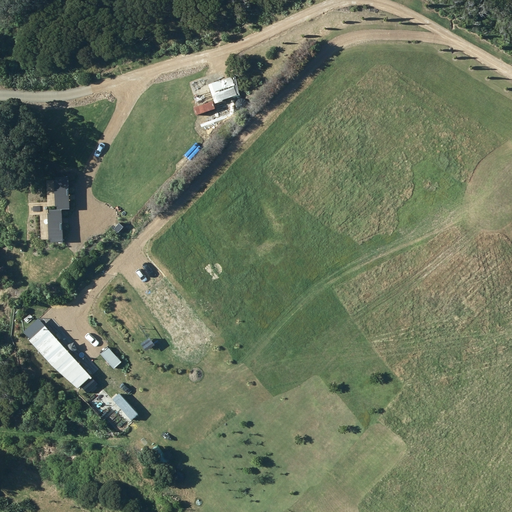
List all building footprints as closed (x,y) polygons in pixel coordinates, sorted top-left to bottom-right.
[(235,74),(225,78),(232,96),(242,92),(235,74)] [(218,79),(208,82),(215,104),(225,100),(218,79)] [(46,186),(47,216),(39,216),(39,250),(58,250),(57,217),(67,217),(66,186),(46,186)] [(93,376),(46,325),(34,337),(80,388),(93,376)] [(134,419),(121,404),(116,409),(100,392),(105,387),(98,381),(85,394),(122,431),(134,419)] [(162,443),(154,449),(166,465),(174,459),(162,443)]
